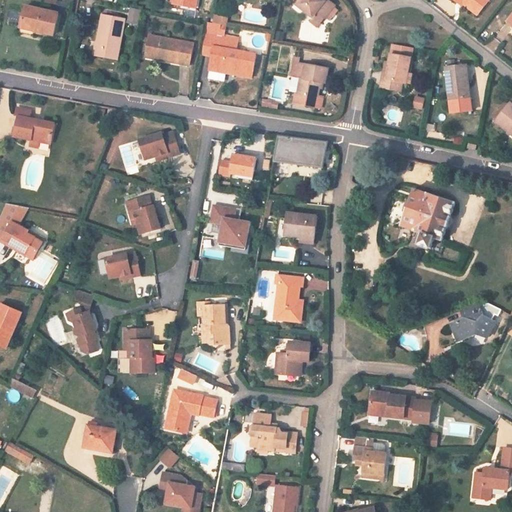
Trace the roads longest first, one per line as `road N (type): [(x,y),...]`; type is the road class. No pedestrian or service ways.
road 1 (unclassified): [(350,140),(0,81)]
road 2 (unclassified): [(350,140),(338,215),(337,366)]
road 3 (residential): [(337,366),(404,372),(511,415)]
road 4 (unclassified): [(511,174),(350,140)]
road 5 (unclassified): [(368,15),(350,140)]
road 6 (residential): [(413,0),(511,76)]
